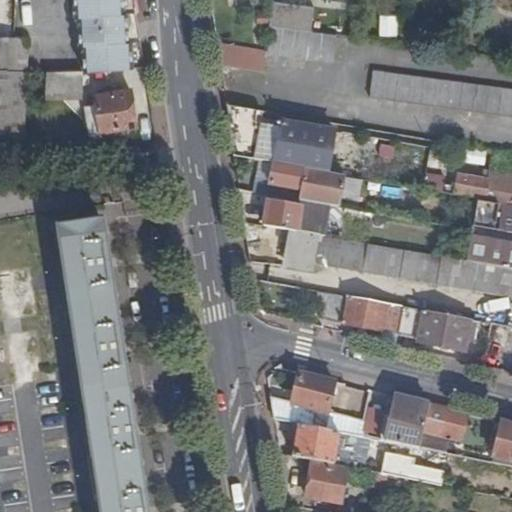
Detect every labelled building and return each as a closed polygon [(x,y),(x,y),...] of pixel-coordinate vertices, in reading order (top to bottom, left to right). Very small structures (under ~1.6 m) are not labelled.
[(87,72),(148,69),(144,43),(130,44),(129,16),(140,15),(137,0),(76,0),(77,18),(81,18),(82,47),(86,47),(87,72)] [(130,44),(144,43),(140,15),(129,16),(130,44)] [(270,28),(271,16),(260,15),(259,27),(270,28)] [(332,66),(335,39),(271,31),(268,57),(332,66)] [(0,73),(29,75),(31,42),(0,40),(0,73)] [(254,54),(218,48),(221,69),(252,74),(254,54)] [(511,89),(370,71),(367,98),(511,116),(511,89)] [(86,93),(87,72),(50,74),(49,95),(86,93)] [(0,73),(0,147),(27,149),(29,75),(0,73)] [(101,112),(91,113),(95,136),(105,135),(105,133),(139,128),(134,92),(99,97),(100,106),(101,112)] [(260,116),(227,110),(235,162),(260,166),(328,178),(335,136),(283,127),(282,133),(257,129),(260,116)] [(254,196),(340,211),(346,181),(328,178),(260,166),(254,196)] [(423,194),(443,197),(447,172),(428,169),(423,194)] [(511,207),(511,209),(511,176),(492,174),(489,186),(460,181),(456,197),(511,207)] [(511,209),(478,204),(473,230),(511,236),(511,209)] [(294,236),(298,236),(302,210),(269,205),(264,231),(294,236)] [(147,511),(136,431),(123,348),(110,261),(104,222),(59,228),(86,401),(89,400),(92,421),(88,421),(94,459),(98,459),(104,503),(100,503),(101,511),(147,511)] [(315,267),(511,300),(511,272),(468,265),(298,236),(294,236),(288,271),(314,275),(315,267)] [(511,247),(472,240),(468,265),(511,272),(511,247)] [(405,312),(326,297),(324,307),(327,307),(324,323),(384,336),(391,337),(389,348),(397,350),(399,340),(405,312)] [(472,324),(405,312),(399,340),(420,345),(420,347),(466,355),(469,342),(472,324)] [(474,343),(478,325),(472,324),(469,342),(474,343)] [(384,336),(382,346),(389,348),(391,337),(384,336)] [(335,386),(299,377),(292,407),(272,403),(275,425),(301,430),(351,439),(354,422),(328,417),(335,386)] [(431,409),(396,401),(386,446),(394,448),(421,453),(424,437),(431,409)] [(451,414),(431,409),(424,437),(443,441),(451,414)] [(469,418),(451,414),(443,441),(463,446),(469,418)] [(511,428),(503,426),(493,467),(511,470),(511,428)] [(386,446),(351,439),(301,430),(295,462),(412,485),(413,475),(389,469),(394,448),(386,446)] [(330,506),(328,511),(335,511),(336,508),(342,509),(348,476),(313,469),(307,502),(317,505),(330,506)]
